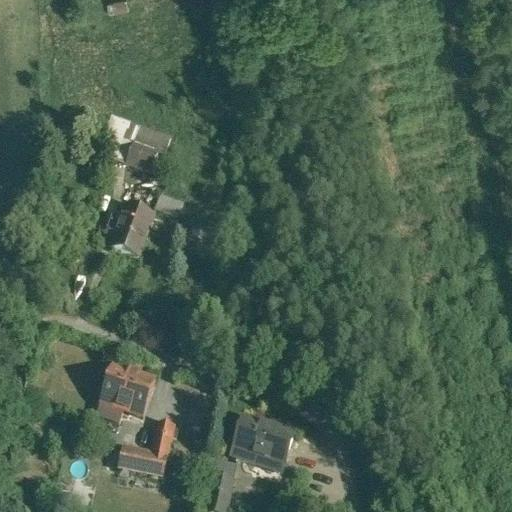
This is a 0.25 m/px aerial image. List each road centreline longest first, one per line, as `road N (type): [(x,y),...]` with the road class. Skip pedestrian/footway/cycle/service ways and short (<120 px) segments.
road 1 (residential): [(361,511),(349,441),(306,403),(63,321),(33,326)]
road 2 (residential): [(33,326),(0,446)]
